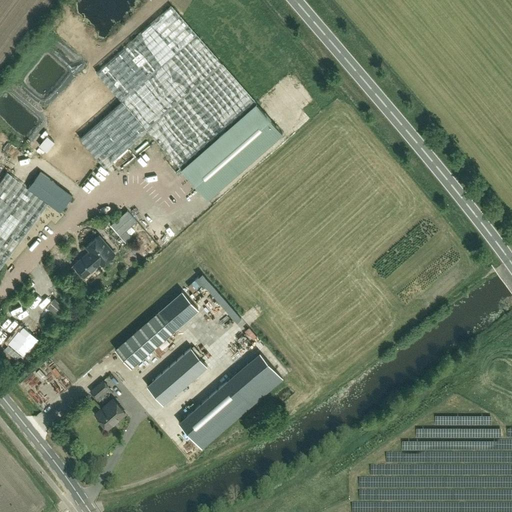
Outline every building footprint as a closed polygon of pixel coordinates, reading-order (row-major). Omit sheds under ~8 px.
[(96,71),(121,100),(79,137),(104,166),(147,129),(181,168),(256,103),(256,102),(171,5),(96,71)] [(207,198),(283,132),(256,103),(181,168),(207,198)] [(136,142),(114,167),(116,169),(119,166),(125,171),(145,149),(136,142)] [(165,156),(159,160),(163,166),(169,162),(165,156)] [(68,163),(55,179),(71,191),(87,171),(76,163),(73,167),(68,163)] [(0,170),(0,268),(47,205),(26,190),(0,170)] [(49,203),(60,212),(72,196),(40,172),(26,190),(47,205),(49,203)] [(137,223),(157,244),(188,216),(179,206),(170,215),(159,203),(137,223)] [(127,210),(111,225),(126,242),(132,237),(126,231),(137,221),(127,210)] [(86,244),(90,249),(100,261),(102,262),(114,251),(99,233),(86,244)] [(84,274),(100,261),(90,249),(74,263),(84,274)] [(142,260),(145,255),(137,250),(134,255),(142,260)] [(63,260),(56,262),(57,269),(65,268),(63,260)] [(175,328),(159,310),(115,348),(131,367),(175,328)] [(179,327),(187,322),(183,317),(176,321),(179,327)] [(147,385),(163,404),(207,365),(191,347),(147,385)] [(57,376),(61,372),(52,364),(48,369),(57,376)] [(31,376),(41,392),(45,389),(41,382),(43,381),(37,372),(31,376)] [(230,378),(178,422),(194,440),(245,396),(230,378)] [(91,391),(96,397),(108,386),(103,380),(91,391)] [(102,422),(108,428),(125,413),(113,399),(95,414),(97,416),(97,418),(100,422),(102,422)]
